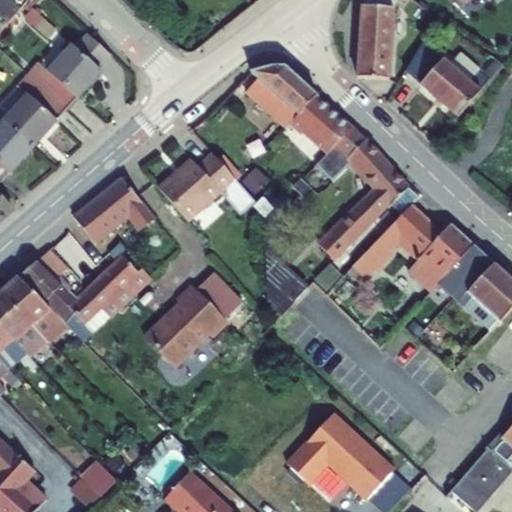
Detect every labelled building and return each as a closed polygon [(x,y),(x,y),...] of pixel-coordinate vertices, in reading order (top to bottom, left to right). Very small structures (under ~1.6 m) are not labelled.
[(360,0),(358,74),(387,75),(392,3),(404,4),(407,0),(360,0)] [(473,0),(422,0),(448,25),(473,0)] [(0,36),(14,21),(0,7),(0,36)] [(453,60),(427,37),(408,69),(460,114),(505,62),(499,56),(486,69),(462,49),(453,60)] [(0,215),(4,212),(0,207),(0,189),(28,158),(56,126),(99,78),(94,75),(107,61),(87,41),(74,56),(68,52),(48,77),(36,68),(0,108),(0,215)] [(288,119),(289,120),(309,100),(277,71),(265,70),(243,76),(250,83),(240,94),(282,123),(288,119)] [(282,123),(240,94),(238,96),(274,130),(278,127),(282,123)] [(305,142),(320,156),(328,149),(344,131),(309,100),(289,120),(305,135),(308,132),(312,136),(305,142)] [(282,123),(278,127),(290,138),(292,136),(317,159),(320,156),(305,142),(312,136),(308,132),(305,135),(289,120),(288,119),(282,123)] [(356,142),(344,131),(328,149),(320,156),(317,159),(306,170),(321,185),(340,166),(351,177),(367,194),(356,204),(310,249),(326,266),(400,190),(356,142)] [(176,159),(143,186),(173,220),(206,193),(225,213),(237,201),(196,154),(181,167),(176,159)] [(367,194),(351,177),(340,188),(356,204),(367,194)] [(115,182),(68,220),(90,245),(123,219),(133,232),(147,222),(115,182)] [(404,209),(345,270),(358,282),(392,246),(410,264),(399,274),(424,298),(431,291),(454,313),(464,303),(490,328),(511,304),(511,290),(445,230),(435,239),(404,209)] [(0,284),(0,380),(48,334),(67,352),(141,279),(135,272),(132,275),(116,259),(119,256),(109,244),(97,254),(107,265),(72,298),(52,278),(62,270),(43,248),(29,257),(11,274),(1,284),(0,284)] [(301,292),(253,245),(255,317),(265,328),(301,292)] [(203,271),(185,288),(213,317),(231,299),(203,271)] [(168,305),(134,337),(163,368),(198,334),(201,338),(216,321),(181,284),(164,300),(168,305)] [(480,353),(460,380),(483,396),(502,369),(480,353)] [(360,496),(392,461),(332,406),(281,463),(308,487),(326,466),(360,496)] [(479,451),(438,499),(452,511),(471,511),(504,475),(511,481),(511,419),(492,442),(494,444),(484,455),(479,451)] [(0,440),(0,511),(35,511),(41,506),(48,511),(84,511),(112,485),(84,459),(46,501),(24,481),(34,469),(0,440)] [(227,511),(182,472),(159,498),(173,511),(227,511)]
